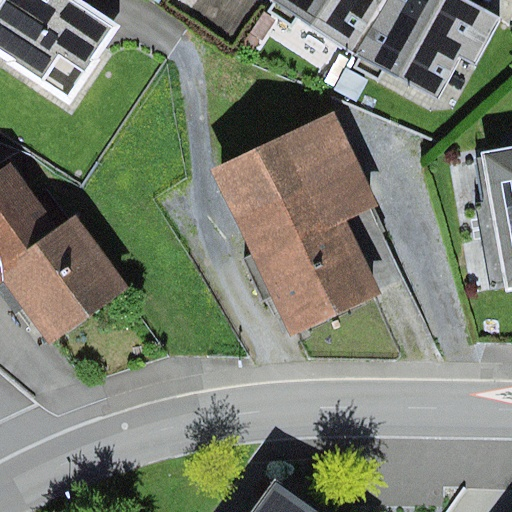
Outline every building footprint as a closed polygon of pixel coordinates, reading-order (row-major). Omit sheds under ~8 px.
[(50,0),(10,0),(0,15),(0,52),(76,102),(124,30),(77,0),(54,0),(53,2),(50,0)] [(288,0),(285,4),(366,54),(399,0),(288,0)] [(399,0),(366,54),(441,98),(464,58),(475,64),(500,22),(464,0),(399,0)] [(340,120),(227,175),(304,330),(381,293),(346,220),(381,203),(340,120)] [(494,162),(472,165),(489,280),(511,276),(511,149),(493,152),(494,162)] [(0,281),(13,273),(63,345),(130,300),(100,256),(84,233),(66,246),(25,186),(0,202),(0,281)] [(318,511),(276,482),(254,511),(318,511)]
